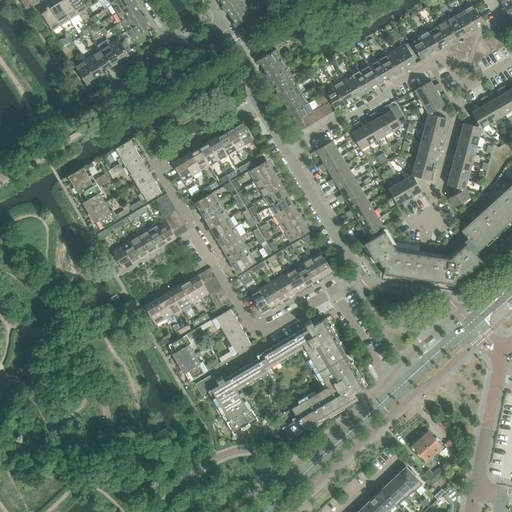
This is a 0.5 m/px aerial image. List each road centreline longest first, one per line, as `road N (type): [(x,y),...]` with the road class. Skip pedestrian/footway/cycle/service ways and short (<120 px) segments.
road 1 (residential): [(256,102),(154,163),(260,334),(333,292)]
road 2 (unclassified): [(260,511),(470,324)]
road 3 (residential): [(286,151),(443,56),(463,87),(511,61)]
road 4 (residential): [(333,292),(360,276),(286,151)]
road 5 (residential): [(502,355),(472,511)]
